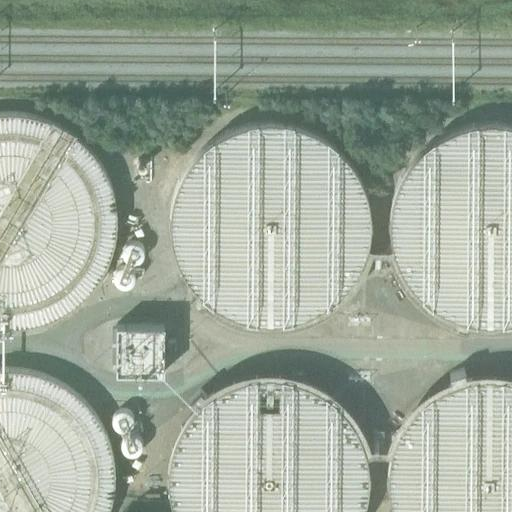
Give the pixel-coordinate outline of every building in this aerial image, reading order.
[(97,155),(94,151),(89,145),(85,141),(81,138),(75,133),(71,130),(66,127),(62,124),(57,122),(50,119),(42,116),(35,114),(30,113),(25,112),(17,112),(9,111),(4,112),(0,111),(0,325),(4,326),(9,327),(15,326),(22,326),(28,325),(33,324),(38,323),(43,321),(50,319),(55,317),(60,314),(64,312),(69,309),(75,305),(79,301),(81,300),(87,294),(91,290),(94,286),(97,282),(100,278),(104,271),(107,267),(110,260),(112,255),(113,250),(115,245),(115,242),(116,237),(117,232),(117,229),(118,224),(118,219),(118,213),(117,208),(117,203),(116,200),(115,195),(114,190),(112,185),(110,178),(108,173),(105,168),(101,162),(100,159),(97,155)] [(195,290),(199,293),(192,301),(204,311),(210,303),(212,305),(216,307),(220,310),(224,312),(229,314),(233,316),(238,318),(243,320),(250,321),(258,323),(263,323),(268,323),(273,324),(278,323),(283,323),(288,322),(295,321),(300,319),(305,318),(309,316),(316,313),(320,311),(327,307),(331,304),(334,301),(336,300),(342,295),(345,291),(350,285),(353,282),(357,275),(359,271),(362,267),(365,260),(366,255),(368,251),(369,245),(370,240),(371,238),(371,233),(371,231),(372,223),(372,218),(371,213),(371,208),(370,203),(369,199),(368,196),(367,191),(365,187),(363,182),(361,178),(359,173),(355,167),(351,161),(348,157),(344,153),(341,150),(337,146),(331,142),(325,137),(321,135),(316,132),(310,129),(305,127),(300,126),(293,124),(288,123),(283,122),(278,122),(273,122),(268,122),(263,122),(258,122),(253,123),(246,125),(241,126),(236,128),(234,128),(229,130),(222,134),(218,136),(214,139),(210,142),(206,145),(200,150),(195,155),(192,159),(189,163),(186,167),(183,172),(181,176),(180,178),(178,183),(176,188),(174,192),(173,197),(171,204),(171,209),(170,214),(170,219),(170,224),(170,229),(170,231),(170,234),(171,239),(172,243),(173,248),(174,253),(177,260),(179,264),(181,269),(184,273),(186,278),(189,282),(192,286),(195,290)] [(511,126),(510,126),(503,125),(498,124),(493,124),(488,124),(483,124),(478,125),(473,125),(468,126),(463,128),(458,129),(454,131),(449,133),(444,135),(440,137),(436,140),(429,144),(426,147),(422,150),(418,154),(415,157),(411,161),(408,165),(405,169),(404,171),(402,175),(399,180),(397,184),(395,189),(393,193),(392,198),(391,203),(390,208),(389,213),(389,218),(388,222),(388,227),(389,232),(389,237),(390,242),(391,246),(392,252),(394,257),(395,262),(397,266),(399,271),(402,275),(404,280),(407,284),(410,288),(412,290),(415,294),(419,297),(422,301),(426,304),(430,307),(436,311),(441,314),(445,316),(450,318),(452,319),(454,320),(459,321),(463,323),(467,324),(472,325),(477,325),(484,326),(489,326),(494,326),(501,325),(506,325),(511,324),(511,323),(511,126)] [(143,245),(142,245),(141,243),(140,242),(138,241),(137,240),(135,240),(133,240),(131,240),(129,241),(128,241),(126,242),(125,244),(124,245),(123,247),(123,248),(122,250),(122,252),(123,254),(124,256),(124,257),(126,259),(128,260),(130,261),(131,262),(133,262),(135,262),(138,261),(140,260),(141,259),(142,258),(143,257),(143,256),(143,255),(144,254),(144,252),(144,251),(144,250),(144,249),(144,247),(143,245)] [(134,269),(132,267),(130,265),(128,265),(126,264),(125,264),(123,264),(121,265),(119,265),(118,266),(117,267),(116,269),(115,270),(114,272),(114,273),(114,275),(114,276),(114,278),(114,279),(115,281),(116,282),(117,283),(119,285),(120,285),(122,286),(125,286),(127,286),(129,285),(131,284),(133,283),(133,282),(134,280),(135,278),(135,277),(136,276),(136,274),(135,273),(135,272),(134,269)] [(464,331),(467,324),(463,323),(459,321),(454,320),(452,319),(449,327),(464,331)] [(164,371),(164,323),(116,323),(116,371),(164,371)] [(106,429),(104,425),(102,420),(99,416),(94,409),(93,407),(88,401),(84,398),(81,394),(77,391),(73,387),(67,383),(62,380),(58,378),(51,374),(43,372),(39,370),(34,369),(26,367),(21,366),(16,366),(11,366),(6,366),(0,366),(0,365),(0,511),(108,511),(109,510),(110,505),(112,500),(113,498),(114,493),(114,488),(115,485),(115,480),(115,475),(115,469),(115,464),(115,459),(114,454),(113,451),(112,446),(111,441),(108,434),(106,429)] [(469,379),(464,367),(449,371),(454,384),(456,383),(460,382),(465,380),(467,380),(469,379)] [(191,401),(198,408),(195,411),(190,417),(189,419),(186,424),(183,428),(181,432),(179,437),(177,442),(176,446),(174,451),(173,456),(172,461),(172,466),(171,471),(171,476),(171,481),(172,486),(172,491),(173,496),(174,500),(175,505),(177,509),(178,511),(366,511),(369,506),(370,502),(371,497),(372,492),(373,487),(373,482),(373,477),(373,472),(373,467),(372,462),(372,458),(371,453),(370,449),(368,444),(366,439),(364,435),(362,430),(360,426),(357,421),(355,417),(352,413),(348,409),(345,406),(341,402),(338,399),(334,396),(330,393),(326,390),(321,387),(317,385),(312,383),(308,381),(303,380),(298,378),(293,377),(288,376),(281,375),(276,375),(270,375),(263,375),(258,376),(253,377),(245,379),(241,380),(233,383),(226,386),(222,388),(218,391),(213,394),(209,397),(202,390),(191,401)] [(511,511),(511,379),(510,379),(503,378),(496,377),(491,377),(486,377),(481,378),(476,378),(471,379),(469,379),(467,380),(465,380),(460,382),(456,383),(454,384),(449,386),(443,389),(438,391),(434,394),(430,397),(426,400),(422,403),(420,405),(417,408),(413,412),(409,418),(406,422),(403,426),(400,432),(398,437),(396,441),(394,446),(393,450),(392,454),(390,460),(390,464),(389,469),(389,473),(389,478),(389,483),(389,485),(389,490),(390,495),(391,500),(392,505),(393,507),(394,511),(511,511)] [(134,416),(133,415),(133,414),(132,412),(131,411),(129,410),(128,409),(127,408),(124,408),(123,408),(120,408),(118,409),(117,410),(115,411),(114,412),(113,414),(112,416),(112,418),(112,419),(112,420),(113,422),(113,423),(113,424),(115,426),(117,428),(119,429),(121,429),(123,430),(126,429),(128,429),(130,427),(131,426),(132,425),(133,423),(134,421),(134,419),(134,417),(134,416)] [(122,439),(121,441),(121,442),(121,443),(121,444),(121,446),(122,447),(122,449),(123,449),(123,450),(125,451),(127,453),(128,453),(130,454),(133,454),(135,454),(137,453),(139,451),(140,450),(142,448),(142,447),(142,446),(143,444),(143,443),(143,442),(142,439),(141,437),(140,436),(139,435),(137,433),(135,432),(133,432),(131,432),(130,432),(127,433),(126,434),(124,435),(123,437),(122,438),(122,439)]
